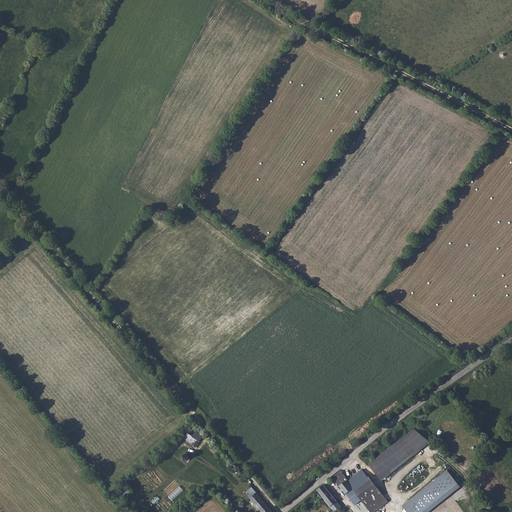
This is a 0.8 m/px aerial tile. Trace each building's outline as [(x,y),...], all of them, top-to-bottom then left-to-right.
[(415,429),(411,432),(426,446),(430,442),(415,429)] [(203,435),(196,430),(192,436),(187,433),(184,439),(192,443),(191,444),(197,447),(203,435)] [(426,446),(411,432),(370,465),(382,481),(426,446)] [(189,458),(189,457),(189,456),(189,455),(188,454),(187,453),(185,453),(183,454),(182,455),(182,456),(181,457),(182,459),(183,461),(185,461),(187,461),(189,460),(189,458)] [(361,467),(347,478),(346,479),(352,487),(367,475),(361,467)] [(347,478),(341,470),(333,477),(350,498),(357,493),(352,487),(346,479),(347,478)] [(408,511),(427,511),(461,487),(447,470),(404,506),(408,511)] [(367,475),(352,487),(357,493),(359,492),(364,498),(366,501),(381,490),(368,474),(367,475)] [(326,483),(317,491),(330,506),(338,501),(326,486),(327,485),(326,483)] [(252,487),(248,491),(251,494),(248,496),(251,499),(259,508),(265,503),(258,495),(257,493),(252,487)] [(382,492),(381,490),(366,501),(368,504),(382,492)] [(357,493),(350,498),(355,504),(362,500),(364,498),(359,492),(357,493)] [(387,498),(382,492),(368,504),(373,510),(387,498)] [(338,501),(330,506),(335,511),(341,506),(338,501)] [(259,508),(261,511),(272,511),(265,503),(259,508)]
